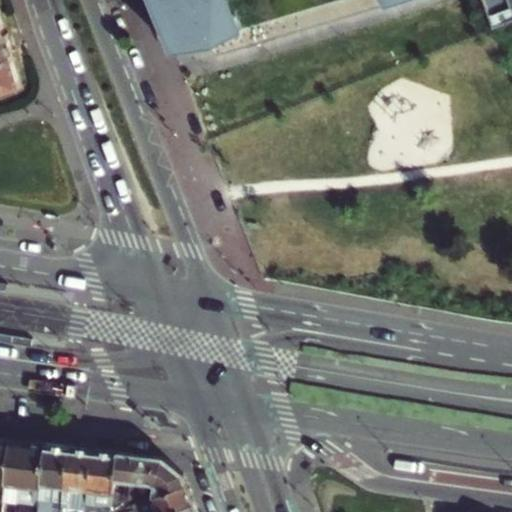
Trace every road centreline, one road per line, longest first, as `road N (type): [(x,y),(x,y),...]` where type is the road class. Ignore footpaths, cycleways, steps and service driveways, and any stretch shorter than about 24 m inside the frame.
road 1 (secondary): [(207,299),(89,0)]
road 2 (secondary): [(46,0),(154,290)]
road 3 (primary): [(511,350),(207,299)]
road 4 (secondary): [(511,364),(305,337),(225,351)]
road 5 (residential): [(269,413),(369,476),(496,499)]
road 6 (primary): [(269,413),(511,446)]
road 7 (primary): [(0,371),(193,400)]
road 8 (secondary): [(0,350),(102,362),(175,350)]
road 9 (primary): [(154,290),(0,263)]
